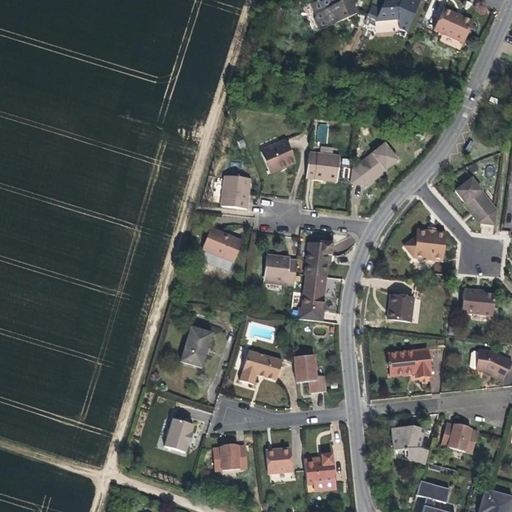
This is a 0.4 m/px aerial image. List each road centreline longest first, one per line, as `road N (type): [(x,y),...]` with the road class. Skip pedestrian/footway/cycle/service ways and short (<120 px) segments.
road 1 (track): [(96,511),(249,0)]
road 2 (track): [(0,444),(217,511)]
road 3 (residential): [(510,8),(451,138),(415,180)]
road 4 (residential): [(377,228),(352,295),(356,412)]
road 5 (residential): [(356,412),(501,398)]
road 6 (residential): [(415,180),(495,273)]
road 7 (residential): [(256,211),(377,228)]
